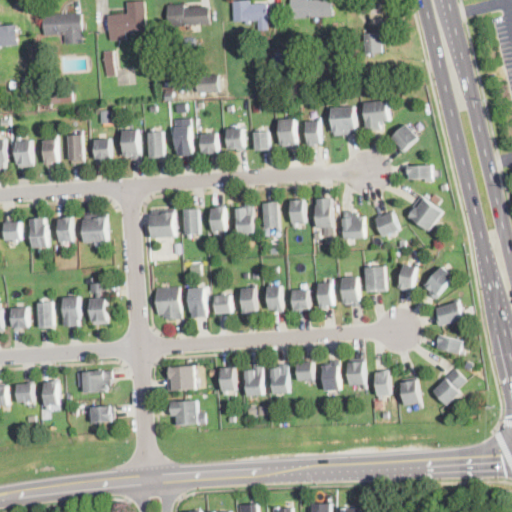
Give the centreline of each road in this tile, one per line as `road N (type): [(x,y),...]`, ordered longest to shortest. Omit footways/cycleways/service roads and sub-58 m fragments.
road 1 (primary): [(0,497),(175,477),(511,458)]
road 2 (residential): [(0,356),(398,328)]
road 3 (residential): [(0,191),(372,167)]
road 4 (primary): [(424,0),(511,359)]
road 5 (residential): [(152,479),(129,185)]
road 6 (primary): [(511,260),(448,0)]
